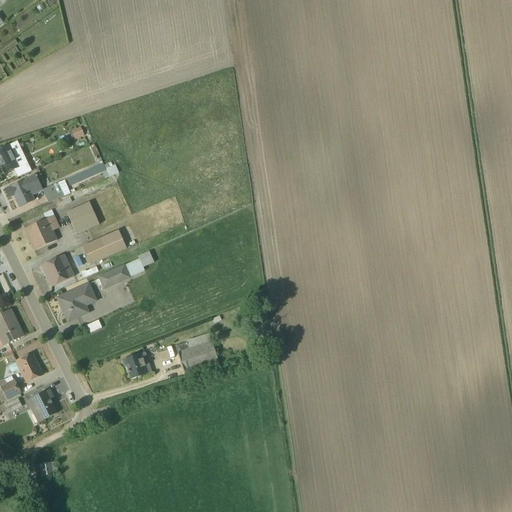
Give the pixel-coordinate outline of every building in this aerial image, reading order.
[(80,128),(68,133),(72,142),(83,137),(80,128)] [(10,146),(0,150),(0,165),(1,167),(0,167),(0,169),(3,176),(18,169),(13,158),(16,156),(10,146)] [(103,167),(102,165),(67,180),(70,188),(101,174),(104,180),(118,174),(114,165),(111,166),(110,164),(103,167)] [(48,204),(70,194),(63,181),(42,191),(35,176),(4,191),(8,199),(14,196),(16,200),(19,208),(34,201),(32,197),(42,192),(48,204)] [(88,203),(66,213),(76,236),(99,226),(88,203)] [(46,220),(24,230),(34,252),(57,241),(53,232),(59,229),(51,211),(43,215),(46,220)] [(118,232),(81,248),(90,266),(126,250),(118,232)] [(138,259),(97,278),(102,290),(144,271),(142,268),(158,261),(153,251),(138,258),(138,259)] [(64,256),(41,266),(52,289),(75,278),(64,256)] [(90,284),(57,300),(66,320),(69,324),(90,314),(87,307),(98,302),(90,284)] [(16,324),(10,312),(0,317),(0,344),(1,347),(20,338),(14,325),(16,324)] [(92,333),(103,328),(100,320),(88,325),(92,333)] [(174,348),(183,374),(219,361),(209,335),(174,348)] [(127,368),(131,381),(151,374),(145,354),(122,361),(124,368),(127,368)] [(42,377),(31,355),(10,366),(8,370),(10,373),(14,374),(19,372),(25,385),(42,377)] [(0,400),(2,404),(20,394),(14,381),(6,385),(3,381),(0,382),(0,387),(2,392),(0,393),(0,400)] [(49,390),(26,402),(38,424),(57,414),(49,401),(53,399),(49,390)] [(21,407),(17,400),(2,408),(6,415),(21,407)] [(55,463),(40,466),(42,478),(57,475),(55,463)]
